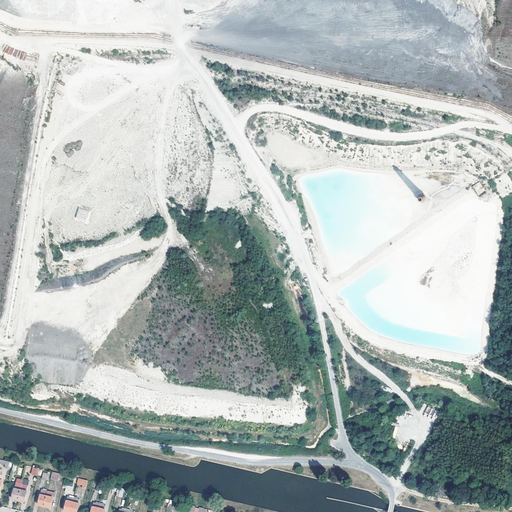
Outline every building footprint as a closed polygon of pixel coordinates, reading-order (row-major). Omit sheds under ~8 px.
[(478,194),(481,192),(480,191),(483,190),(479,182),(473,185),(478,194)] [(424,416),(431,418),(434,409),(427,406),(424,416)] [(40,468),(33,466),(32,473),(39,475),(40,468)] [(61,473),(53,471),(52,478),(59,480),(61,473)] [(89,481),(79,478),(78,483),(84,485),(83,487),(87,488),(89,481)] [(22,485),(22,484),(17,483),(13,499),(15,499),(18,500),(22,485)] [(29,486),(22,485),(18,500),(25,502),(29,486)] [(44,506),(48,491),(42,489),(38,505),(44,506)] [(48,491),(44,506),(51,508),(53,497),(55,497),(56,492),(48,491)] [(77,511),(81,499),(68,496),(65,511),(69,511),(77,511)] [(105,511),(107,505),(94,502),(91,511),(105,511)]
